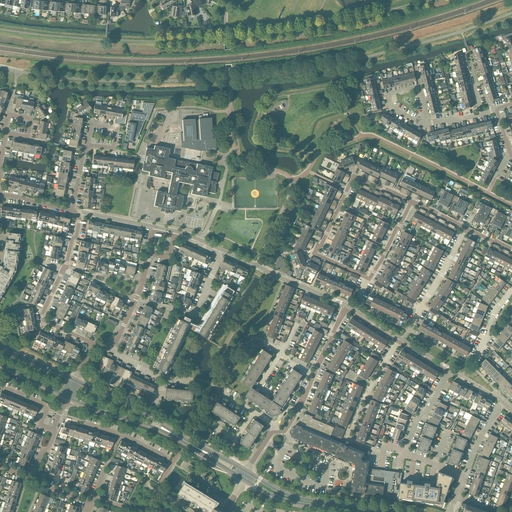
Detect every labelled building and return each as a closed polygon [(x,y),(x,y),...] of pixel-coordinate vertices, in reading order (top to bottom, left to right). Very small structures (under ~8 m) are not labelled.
[(20,7),(21,0),(13,0),(12,6),(13,6),(13,8),(14,10),(16,10),(18,9),(19,7),(20,7)] [(21,0),(20,7),(28,9),(29,0),(21,0)] [(40,10),(41,1),(36,1),(36,0),(32,0),(33,0),(31,0),(30,7),(32,7),(32,9),(40,10)] [(40,10),(48,11),(49,0),(46,0),(46,1),(41,1),(40,10)] [(48,11),(56,11),(57,2),(52,2),(52,1),(49,0),(48,11)] [(118,5),(122,10),(126,7),(129,7),(129,0),(120,0),(120,3),(118,5)] [(64,12),(65,2),(62,1),(62,3),(57,2),(56,11),(64,12)] [(64,12),(73,13),(73,4),(68,3),(69,2),(65,2),(64,12)] [(73,13),(81,13),(81,3),(78,3),(78,4),(73,4),(73,13)] [(81,13),(89,14),(89,5),(85,5),(85,3),(81,3),(81,13)] [(186,8),(185,8),(185,17),(191,16),(192,16),(192,17),(193,17),(194,17),(194,16),(195,16),(195,15),(198,14),(195,3),(192,4),(192,5),(186,7),(186,8)] [(97,15),(98,4),(94,4),(94,5),(89,5),(89,14),(97,15)] [(98,4),(97,15),(105,15),(106,6),(101,6),(101,5),(98,4)] [(122,10),(118,5),(116,7),(111,7),(110,16),(118,16),(119,13),(122,10)] [(179,5),(179,7),(173,6),(171,16),(174,16),(174,17),(175,18),(176,18),(177,18),(177,17),(178,17),(181,17),(181,16),(184,16),(184,12),(182,12),(182,6),(179,5)] [(506,44),(511,42),(511,32),(502,36),(504,43),(505,43),(506,43),(506,44)] [(474,55),(483,52),(483,50),(482,50),(480,47),(472,49),(474,55)] [(475,60),(486,56),(484,57),(483,54),(484,53),(483,52),(474,55),(475,60)] [(488,62),(486,56),(475,60),(478,59),(479,63),(478,63),(478,65),(488,62)] [(491,72),(489,67),(481,69),(482,73),(481,73),(481,75),(491,72)] [(366,85),(375,83),(373,77),(372,77),(372,74),(364,76),(365,79),(366,85)] [(409,74),(403,75),(405,84),(409,83),(409,84),(410,86),(411,86),(411,83),(409,74)] [(493,77),(484,80),(485,83),(484,84),(485,85),(494,82),(493,77)] [(388,79),(382,80),(384,89),(388,88),(388,89),(389,91),(390,91),(390,88),(388,79)] [(497,92),(496,87),(487,90),(488,94),(487,94),(488,95),(497,92)] [(0,95),(9,99),(10,96),(5,94),(6,92),(0,89),(0,95)] [(488,95),(488,97),(489,97),(490,101),(499,98),(497,92),(488,95)] [(23,99),(14,97),(13,104),(16,104),(15,108),(18,108),(19,106),(21,106),(23,99)] [(28,100),(26,110),(29,110),(30,108),(33,108),(33,107),(35,107),(37,104),(34,103),(34,101),(34,100),(33,98),(29,98),(28,100)] [(81,105),(87,113),(90,111),(88,109),(90,107),(91,109),(93,108),(92,103),(89,105),(86,101),(81,105)] [(92,103),(93,108),(94,108),(94,111),(96,111),(96,114),(99,115),(101,105),(101,102),(96,102),(96,104),(92,103)] [(136,142),(139,134),(138,134),(139,131),(140,128),(141,125),(142,122),(143,119),(148,120),(154,103),(142,103),(141,108),(143,109),(142,113),(132,111),(129,122),(128,122),(127,127),(128,128),(126,140),(136,142)] [(37,104),(35,107),(37,111),(36,112),(38,114),(46,109),(43,104),(39,106),(37,104)] [(76,114),(80,116),(81,115),(81,114),(83,113),(84,115),(87,113),(81,105),(77,108),(79,112),(76,114)] [(430,117),(436,116),(436,113),(440,112),(439,107),(442,106),(429,109),(430,110),(431,110),(431,113),(429,114),(430,117)] [(118,108),(116,115),(119,116),(118,118),(121,119),(122,116),(124,117),(124,114),(123,113),(123,109),(118,108)] [(46,109),(38,114),(40,117),(42,115),(43,118),(42,119),(43,120),(47,119),(51,116),(46,109)] [(380,120),(385,123),(389,116),(384,113),(380,120)] [(80,116),(76,114),(76,117),(74,117),(73,122),(82,124),(83,121),(80,121),(81,118),(80,118),(80,116)] [(394,119),(389,116),(385,123),(390,126),(394,119)] [(212,138),(211,118),(199,119),(199,120),(195,121),(195,119),(182,120),(183,133),(180,133),(181,147),(185,148),(200,151),(211,150),(215,150),(216,150),(216,147),(215,137),(212,138)] [(47,119),(43,120),(43,121),(42,121),(41,124),(38,123),(38,127),(47,128),(49,123),(47,122),(47,119)] [(390,126),(394,129),(398,121),(394,119),(390,126)] [(403,124),(398,121),(394,129),(399,131),(403,124)] [(399,131),(404,134),(408,127),(403,124),(399,131)] [(404,134),(408,137),(413,129),(408,127),(404,134)] [(448,128),(451,139),(451,141),(457,140),(456,138),(454,130),(449,131),(448,128)] [(408,137),(413,139),(417,132),(413,129),(408,137)] [(417,132),(413,139),(418,142),(422,135),(417,132)] [(40,143),(36,143),(34,154),(40,155),(40,156),(43,156),(44,154),(45,153),(46,152),(46,151),(46,150),(46,149),(45,148),(42,147),(41,148),(39,148),(40,143)] [(216,187),(214,184),(215,181),(217,180),(219,173),(211,172),(212,167),(168,158),(170,149),(154,146),(154,149),(146,148),(145,156),(147,156),(145,163),(143,162),(142,170),(149,172),(148,176),(170,180),(168,193),(157,191),(154,206),(161,207),(160,211),(172,213),(173,210),(180,211),(183,196),(176,194),(178,182),(193,185),(191,194),(206,197),(207,192),(215,194),(216,187)] [(499,158),(499,155),(498,150),(490,152),(488,152),(489,157),(499,158)] [(359,165),(361,160),(357,158),(353,159),(352,156),(347,158),(350,167),(355,165),(355,164),(356,164),(359,165)] [(499,161),(499,158),(489,157),(487,161),(489,162),(496,166),(499,161)] [(350,167),(347,158),(341,160),(342,163),(339,164),(337,168),(342,171),(343,169),(344,168),(344,169),(350,167)] [(361,160),(359,165),(357,168),(363,170),(366,162),(361,160)] [(68,165),(68,162),(61,161),(59,161),(58,166),(60,167),(72,169),(72,166),(68,165)] [(363,170),(368,173),(372,165),(366,162),(363,170)] [(494,171),(496,166),(489,162),(486,167),(494,171)] [(377,167),(372,165),(368,173),(373,175),(377,167)] [(388,170),(389,167),(388,166),(387,169),(383,167),(382,169),(379,175),(384,178),(388,170)] [(382,169),(377,167),(373,175),(378,178),(379,175),(382,169)] [(391,168),(389,167),(388,170),(384,178),(390,180),(394,172),(390,170),(391,168)] [(486,167),(484,172),(491,176),(494,171),(486,167)] [(345,172),(342,171),(337,168),(334,174),(342,178),(345,172)] [(394,172),(390,180),(395,183),(399,175),(394,172)] [(489,181),(491,176),(484,172),(481,177),(489,181)] [(342,178),(334,174),(332,179),(340,183),(342,178)] [(405,188),(409,180),(404,177),(400,185),(405,188)] [(481,177),(479,182),(486,186),(489,181),(481,177)] [(38,191),(40,183),(40,180),(35,179),(35,181),(32,193),(35,194),(35,191),(38,191)] [(414,182),(409,180),(405,188),(411,190),(414,182)] [(411,190),(416,193),(420,185),(414,182),(411,190)] [(327,190),(335,194),(337,189),(329,185),(327,190)] [(416,193),(421,195),(425,187),(420,185),(416,193)] [(430,189),(425,187),(421,195),(426,197),(430,189)] [(440,188),(437,194),(438,195),(440,196),(441,194),(442,195),(441,198),(445,201),(449,192),(445,190),(440,188)] [(56,195),(55,200),(61,201),(62,194),(65,194),(65,191),(56,189),(55,195),(56,195)] [(359,189),(359,191),(356,197),(361,200),(365,192),(359,189)] [(430,189),(426,197),(431,200),(435,192),(430,189)] [(332,199),(335,194),(327,190),(324,195),(332,199)] [(361,200),(366,202),(369,194),(365,192),(361,200)] [(457,196),(449,192),(445,201),(450,203),(452,200),(453,200),(452,202),(453,203),(457,196)] [(366,202),(370,204),(374,196),(369,194),(366,202)] [(324,195),(322,201),(330,204),(332,199),(324,195)] [(379,198),(374,196),(370,204),(376,207),(377,205),(376,204),(379,199),(379,198)] [(376,204),(377,205),(381,207),(385,199),(380,196),(379,198),(379,199),(376,204)] [(464,200),(457,196),(453,203),(455,204),(456,204),(456,202),(457,203),(456,206),(460,208),(464,200)] [(445,201),(441,198),(438,203),(440,204),(439,205),(440,206),(441,207),(442,206),(443,205),(447,208),(450,203),(445,201)] [(381,207),(386,209),(390,201),(385,199),(381,207)] [(460,208),(465,211),(467,208),(468,208),(467,209),(467,210),(469,211),(472,204),(464,200),(460,208)] [(327,209),(330,204),(322,201),(319,206),(327,209)] [(386,209),(391,211),(395,203),(390,201),(386,209)] [(483,214),(488,205),(480,201),(476,208),(478,209),(479,208),(479,207),(480,208),(479,211),(483,214)] [(395,203),(391,211),(396,214),(400,206),(395,203)] [(453,205),(451,209),(458,213),(457,214),(458,215),(459,216),(460,216),(461,215),(463,216),(465,211),(460,208),(456,206),(453,205)] [(495,209),(488,205),(483,214),(488,216),(490,213),(491,213),(490,214),(490,215),(492,216),(495,209)] [(325,215),(327,209),(319,206),(317,211),(325,215)] [(503,213),(495,209),(492,216),(493,217),(494,216),(494,215),(495,216),(494,219),(498,221),(503,213)] [(317,211),(314,216),(323,220),(325,215),(317,211)] [(483,214),(479,211),(473,221),(478,224),(483,214)] [(344,217),(353,221),(355,216),(347,212),(344,217)] [(416,223),(421,215),(416,212),(412,220),(416,223)] [(503,213),(498,221),(503,224),(505,220),(506,221),(505,222),(505,223),(507,224),(510,217),(503,213)] [(488,216),(483,214),(478,224),(479,224),(480,222),(487,226),(489,221),(490,219),(489,218),(488,218),(487,220),(486,219),(488,216)] [(425,218),(421,215),(416,223),(421,225),(425,218)] [(320,225),(323,220),(314,216),(312,221),(320,225)] [(344,217),(342,222),(350,226),(353,221),(344,217)] [(430,220),(425,218),(421,225),(426,228),(430,220)] [(498,221),(494,219),(491,224),(492,224),(491,226),(491,227),(495,228),(496,228),(497,229),(498,229),(499,227),(501,228),(503,224),(498,221)] [(378,225),(386,229),(389,224),(381,220),(378,225)] [(435,223),(430,220),(426,228),(431,231),(435,223)] [(312,221),(310,226),(314,228),(314,229),(318,230),(320,225),(312,221)] [(342,222),(340,227),(348,230),(350,226),(342,222)] [(440,225),(435,223),(431,231),(436,233),(440,225)] [(312,234),(314,229),(314,228),(310,226),(306,224),(303,230),(312,234)] [(384,234),(386,229),(378,225),(376,230),(384,234)] [(445,228),(440,225),(436,233),(440,236),(445,228)] [(340,227),(338,231),(346,235),(348,230),(340,227)] [(511,232),(511,228),(509,227),(507,230),(506,230),(507,228),(506,227),(505,227),(504,229),(504,228),(502,233),(509,237),(511,232)] [(449,230),(445,228),(440,236),(445,238),(449,230)] [(404,232),(405,230),(402,229),(401,231),(404,232),(402,237),(410,240),(412,235),(404,232)] [(309,239),(312,234),(303,230),(301,235),(309,239)] [(384,234),(376,230),(374,234),(382,238),(384,234)] [(449,230),(445,238),(450,241),(454,233),(449,230)] [(343,240),(346,235),(338,231),(335,236),(343,240)] [(0,296),(6,285),(15,270),(14,270),(14,266),(16,266),(20,234),(8,232),(8,240),(6,239),(5,243),(7,243),(5,265),(3,267),(0,265),(0,271),(1,272),(0,273),(0,296)] [(382,238),(374,234),(371,240),(379,243),(382,238)] [(63,238),(55,236),(52,235),(51,241),(62,243),(63,240),(65,241),(66,239),(63,238)] [(301,235),(299,240),(307,244),(309,239),(301,235)] [(341,245),(343,240),(335,236),(333,241),(341,245)] [(408,245),(410,240),(402,237),(400,241),(408,245)] [(466,243),(474,247),(476,242),(468,238),(466,243)] [(307,244),(299,240),(296,245),(302,248),(304,249),(307,244)] [(377,244),(369,240),(367,246),(375,249),(377,244)] [(339,250),(341,245),(333,241),(331,246),(339,250)] [(405,250),(408,245),(400,241),(397,246),(405,250)] [(182,243),(178,252),(183,254),(187,246),(182,243)] [(466,243),(463,248),(471,252),(474,247),(466,243)] [(295,253),(293,254),(295,260),(303,257),(301,250),(302,248),(296,245),(294,250),(295,253)] [(192,248),(187,246),(183,254),(188,256),(192,248)] [(339,250),(331,246),(328,251),(336,255),(339,250)] [(373,254),(375,249),(367,246),(365,250),(373,254)] [(403,255),(405,250),(397,246),(395,251),(403,255)] [(433,252),(441,256),(443,251),(435,247),(433,252)] [(197,250),(192,248),(188,256),(193,258),(197,250)] [(463,248),(461,253),(469,257),(471,252),(463,248)] [(494,250),(489,248),(485,256),(490,258),(494,250)] [(202,252),(197,250),(193,258),(198,261),(202,252)] [(370,259),(373,254),(365,250),(362,255),(370,259)] [(499,253),(494,250),(490,258),(495,261),(499,253)] [(401,260),(403,255),(395,251),(393,256),(401,260)] [(206,255),(202,252),(198,261),(203,263),(206,255)] [(438,261),(441,256),(433,252),(430,256),(438,261)] [(461,253),(458,258),(466,262),(469,257),(461,253)] [(504,255),(499,253),(495,261),(499,263),(504,255)] [(206,255),(203,263),(208,265),(212,257),(206,255)] [(368,264),(370,259),(362,255),(360,260),(368,264)] [(508,258),(504,255),(499,263),(504,266),(508,258)] [(401,260),(393,256),(390,261),(398,265),(401,260)] [(430,256),(428,261),(436,265),(438,261),(430,256)] [(303,257),(295,260),(297,265),(299,264),(300,268),(305,270),(307,264),(305,263),(305,262),(303,257)] [(223,258),(223,260),(220,267),(225,269),(228,261),(223,258)] [(458,258),(456,262),(464,266),(466,262),(458,258)] [(360,260),(358,265),(366,269),(368,264),(360,260)] [(425,260),(423,265),(433,270),(436,265),(428,261),(425,260)] [(225,269),(230,271),(233,263),(228,261),(225,269)] [(157,269),(169,272),(170,266),(171,263),(169,263),(168,266),(158,263),(154,262),(153,265),(158,266),(157,269)] [(305,270),(304,272),(309,274),(310,272),(314,264),(309,262),(307,264),(305,270)] [(389,262),(386,267),(394,272),(396,273),(399,269),(397,267),(389,262)] [(461,271),(464,266),(456,262),(453,267),(461,271)] [(238,265),(233,263),(230,271),(235,273),(238,265)] [(314,264),(310,272),(315,275),(319,267),(314,264)] [(235,273),(240,276),(243,267),(238,265),(235,273)] [(366,269),(358,265),(355,270),(363,274),(366,269)] [(422,266),(419,271),(421,272),(429,277),(432,272),(422,266)] [(44,267),(42,272),(50,276),(51,273),(56,275),(57,273),(52,271),(53,271),(44,267)] [(245,278),(248,270),(243,267),(240,276),(245,278)] [(386,267),(383,272),(393,278),(393,276),(392,275),(394,272),(386,267)] [(453,267),(451,272),(459,276),(461,271),(453,267)] [(168,277),(169,272),(157,269),(156,272),(152,271),(151,273),(168,277)] [(70,276),(78,279),(81,274),(73,270),(70,276)] [(191,270),(189,276),(191,277),(200,280),(202,274),(193,271),(191,270)] [(48,281),(50,276),(42,272),(40,277),(48,281)] [(393,278),(383,272),(380,276),(388,281),(390,278),(392,279),(393,278)] [(426,282),(429,277),(421,272),(419,277),(426,282)] [(459,276),(451,272),(448,277),(457,281),(459,276)] [(167,282),(168,277),(151,273),(151,275),(155,276),(154,280),(157,280),(163,281),(165,282),(167,282)] [(320,284),(324,276),(319,273),(315,282),(320,284)] [(70,276),(68,280),(76,284),(78,279),(70,276)] [(320,284),(325,286),(329,278),(324,276),(320,284)] [(380,276),(377,281),(385,286),(387,287),(390,282),(388,281),(380,276)] [(40,277),(37,282),(46,286),(48,281),(40,277)] [(189,282),(198,285),(200,280),(191,277),(189,282)] [(423,286),(426,282),(419,277),(416,281),(423,286)] [(496,282),(503,287),(506,283),(499,277),(496,282)] [(334,280),(329,278),(325,286),(330,288),(334,280)] [(445,283),(452,288),(455,283),(448,278),(445,283)] [(68,280),(66,285),(74,289),(76,284),(68,280)] [(334,280),(330,288),(335,290),(339,282),(334,280)] [(420,291),(423,286),(416,281),(413,286),(420,291)] [(43,291),(46,286),(37,282),(35,287),(43,291)] [(92,293),(96,285),(90,282),(87,290),(92,293)] [(188,287),(196,290),(198,285),(189,282),(188,287)] [(344,284),(339,282),(335,290),(340,292),(344,284)] [(496,282),(492,286),(499,291),(503,287),(496,282)] [(449,293),(452,288),(445,283),(442,288),(449,293)] [(194,331),(208,339),(237,293),(223,284),(194,331)] [(340,292),(345,294),(349,286),(344,284),(340,292)] [(66,285),(63,290),(71,294),(74,289),(66,285)] [(92,293),(96,295),(97,295),(99,289),(100,289),(101,287),(96,285),(92,293)] [(284,290),(292,293),(294,288),(286,285),(284,290)] [(41,296),(43,291),(35,287),(33,286),(31,291),(33,292),(41,296)] [(349,286),(345,294),(350,296),(354,288),(349,286)] [(418,295),(420,291),(413,286),(410,291),(418,295)] [(492,286),(489,290),(496,296),(499,291),(492,286)] [(196,290),(188,287),(186,292),(194,295),(196,290)] [(359,289),(355,287),(351,297),(355,298),(359,289)] [(446,297),(449,293),(442,288),(439,292),(446,297)] [(104,291),(100,289),(99,289),(97,295),(96,295),(95,297),(101,299),(104,291)] [(63,290),(61,295),(69,299),(71,294),(63,290)] [(290,298),(292,293),(284,290),(282,295),(290,298)] [(489,290),(485,294),(492,300),(496,296),(489,290)] [(109,294),(104,291),(101,299),(105,302),(109,294)] [(418,295),(410,291),(407,295),(415,300),(418,295)] [(33,292),(31,297),(39,300),(41,296),(33,292)] [(184,297),(192,300),(194,295),(186,292),(184,297)] [(443,302),(446,297),(439,292),(436,297),(443,302)] [(114,296),(109,294),(105,302),(110,304),(114,296)] [(492,300),(485,294),(482,299),(489,304),(492,300)] [(69,299),(61,295),(59,300),(61,301),(67,304),(69,299)] [(288,303),(290,298),(282,295),(280,300),(288,303)] [(301,303),(306,306),(310,297),(304,295),(301,303)] [(365,303),(370,306),(374,297),(369,295),(365,303)] [(36,306),(39,300),(31,297),(30,297),(28,296),(26,301),(36,306)] [(119,298),(114,296),(110,304),(115,306),(116,304),(119,298)] [(182,302),(190,305),(192,300),(184,297),(182,302)] [(315,299),(310,297),(306,306),(311,308),(315,299)] [(370,306),(375,308),(379,300),(374,297),(370,306)] [(440,306),(442,304),(443,302),(436,297),(433,301),(440,306)] [(119,298),(116,304),(115,306),(120,309),(124,301),(119,298)] [(311,308),(316,310),(320,302),(315,299),(311,308)] [(280,300),(278,305),(286,308),(288,303),(280,300)] [(375,308),(380,310),(384,302),(379,300),(375,308)] [(61,301),(59,304),(59,306),(67,310),(69,305),(67,304),(61,301)] [(440,306),(433,301),(430,305),(428,304),(426,305),(429,307),(430,306),(437,311),(440,306)] [(316,310),(321,312),(325,304),(320,302),(316,310)] [(380,310),(385,312),(389,304),(384,302),(380,310)] [(480,303),(477,308),(486,311),(488,306),(480,303)] [(330,306),(326,304),(325,304),(321,312),(326,314),(330,306)] [(385,312),(390,315),(394,307),(389,304),(385,312)] [(394,307),(390,315),(395,317),(399,309),(398,309),(400,306),(395,304),(394,307)] [(143,310),(151,314),(153,308),(145,305),(143,310)] [(278,305),(276,310),(284,313),(286,308),(278,305)] [(59,306),(56,311),(64,315),(67,310),(59,306)] [(330,306),(326,314),(331,316),(335,308),(330,306)] [(21,307),(19,308),(21,315),(24,315),(33,313),(32,308),(25,309),(24,307),(21,307)] [(486,311),(477,308),(475,313),(484,316),(486,311)] [(400,319),(404,311),(399,309),(395,317),(400,319)] [(149,318),(151,314),(143,310),(141,315),(149,318)] [(282,318),(284,313),(276,310),(273,315),(275,315),(282,318)] [(64,315),(56,311),(54,316),(62,320),(64,315)] [(404,311),(400,319),(405,322),(409,313),(404,311)] [(473,318),(482,321),(484,316),(475,313),(473,318)] [(146,323),(149,318),(141,315),(139,317),(135,315),(134,318),(135,318),(137,319),(138,319),(146,323)] [(273,320),(281,324),(283,319),(282,318),(275,315),(273,320)] [(78,327),(82,319),(77,316),(73,324),(78,327)] [(182,320),(176,318),(153,367),(166,373),(166,374),(163,373),(163,375),(167,375),(193,320),(193,319),(193,320),(184,316),(182,320)] [(106,322),(115,327),(117,323),(108,318),(106,322)] [(351,318),(351,319),(347,326),(351,329),(356,321),(351,318)] [(471,323),(480,326),(482,321),(473,318),(471,323)] [(87,321),(82,319),(78,327),(83,329),(87,321)] [(144,328),(146,323),(138,319),(136,324),(144,328)] [(279,329),(281,324),(273,320),(271,325),(279,329)] [(92,323),(87,321),(83,329),(88,332),(92,323)] [(351,329),(356,332),(361,324),(356,321),(351,329)] [(423,321),(423,322),(419,329),(424,332),(428,324),(423,321)] [(92,323),(88,332),(93,334),(97,326),(92,323)] [(480,326),(471,323),(471,324),(469,323),(468,327),(470,328),(469,328),(478,332),(480,326)] [(36,333),(35,329),(36,329),(35,324),(26,325),(27,331),(26,331),(26,333),(29,333),(29,334),(36,333)] [(133,327),(132,329),(134,329),(142,333),(144,334),(146,329),(144,328),(136,324),(134,327),(133,327)] [(356,332),(360,334),(365,327),(361,324),(356,332)] [(433,327),(428,324),(424,332),(429,335),(433,327)] [(271,325),(269,330),(277,334),(279,329),(271,325)] [(360,334),(365,337),(370,330),(365,327),(360,334)] [(438,329),(433,327),(429,335),(433,337),(438,329)] [(438,329),(433,337),(438,340),(442,332),(444,330),(439,327),(438,329)] [(501,333),(508,339),(511,335),(504,328),(502,330),(503,331),(501,333)] [(139,338),(142,333),(134,329),(131,334),(139,338)] [(277,334),(269,330),(267,335),(275,339),(277,334)] [(312,335),(320,339),(323,334),(315,330),(312,335)] [(365,337),(370,340),(374,333),(370,330),(365,337)] [(41,342),(45,334),(40,331),(36,339),(41,342)] [(438,340),(443,343),(447,335),(442,332),(438,340)] [(370,340),(374,343),(379,335),(374,333),(370,340)] [(505,343),(508,339),(501,333),(499,336),(498,335),(497,337),(505,343)] [(41,342),(46,344),(50,336),(45,334),(41,342)] [(137,343),(139,338),(131,334),(129,339),(137,343)] [(312,335),(310,339),(318,344),(320,339),(312,335)] [(374,343),(379,346),(384,338),(379,335),(374,343)] [(443,343),(447,345),(452,337),(447,335),(443,343)] [(46,344),(45,346),(50,349),(51,346),(55,338),(50,336),(46,344)] [(456,340),(452,337),(447,345),(452,348),(456,340)] [(501,347),(505,343),(497,337),(496,338),(496,339),(494,341),(501,347)] [(51,346),(56,349),(59,341),(55,338),(51,346)] [(383,349),(388,341),(384,338),(379,346),(383,349)] [(128,341),(127,344),(135,348),(137,343),(129,339),(128,339),(127,341),(128,341)] [(310,339),(307,344),(315,348),(318,344),(310,339)] [(342,345),(349,349),(352,345),(345,340),(342,345)] [(452,348),(457,350),(461,343),(456,340),(452,348)] [(64,343),(59,341),(56,349),(61,351),(62,349),(64,343)] [(62,349),(66,351),(70,343),(65,341),(64,343),(62,349)] [(501,347),(494,341),(492,344),(491,343),(490,344),(489,343),(487,345),(490,347),(491,346),(498,351),(501,347)] [(75,345),(70,343),(66,351),(71,353),(75,345)] [(457,350),(462,353),(466,345),(461,343),(457,350)] [(124,349),(132,353),(135,348),(127,344),(124,349)] [(307,344),(305,349),(313,353),(315,348),(307,344)] [(71,353),(70,356),(75,358),(76,356),(80,348),(75,345),(71,353)] [(346,354),(349,349),(342,345),(339,349),(346,354)] [(466,345),(462,353),(466,356),(471,348),(466,345)] [(245,375),(244,376),(245,377),(242,382),(251,387),(252,387),(254,384),(255,385),(257,382),(256,381),(261,373),(262,374),(264,371),(263,370),(268,363),(269,363),(271,360),(270,360),(272,356),(263,349),(260,354),(259,354),(258,355),(259,356),(253,365),(252,364),(251,365),(252,366),(246,376),(245,375)] [(311,358),(313,353),(305,349),(303,354),(311,358)] [(343,359),(346,354),(339,349),(336,354),(343,359)] [(397,357),(402,360),(407,353),(402,350),(397,357)] [(402,360),(407,363),(411,356),(407,353),(402,360)] [(311,358),(303,354),(300,359),(308,363),(311,358)] [(336,354),(333,358),(341,363),(343,359),(336,354)] [(103,356),(99,364),(104,366),(108,358),(103,356)] [(367,361),(375,366),(378,362),(380,363),(381,361),(379,360),(378,361),(370,356),(367,361)] [(407,363),(411,366),(416,358),(411,356),(407,363)] [(479,365),(478,366),(480,368),(481,367),(483,369),(490,363),(492,361),(488,357),(486,359),(482,362),(480,365),(479,365)] [(104,366),(109,368),(109,369),(112,363),(113,361),(108,358),(104,366)] [(333,358),(330,363),(338,368),(341,363),(333,358)] [(420,361),(416,358),(411,366),(416,369),(420,361)] [(367,361),(364,366),(372,370),(375,366),(367,361)] [(416,369),(420,372),(425,364),(420,361),(416,369)] [(113,373),(117,365),(112,363),(109,369),(109,368),(108,371),(113,373)] [(338,368),(330,363),(327,368),(335,373),(338,368)] [(493,367),(490,363),(483,369),(486,372),(485,372),(486,374),(493,367)] [(430,367),(425,364),(420,372),(425,374),(430,367)] [(113,373),(118,375),(122,367),(117,365),(113,373)] [(386,373),(394,377),(396,372),(388,368),(389,367),(386,365),(385,367),(388,369),(386,373)] [(364,366),(362,370),(369,375),(372,370),(364,366)] [(118,375),(123,378),(127,370),(122,367),(118,375)] [(425,374),(430,377),(434,370),(430,367),(425,374)] [(497,371),(493,367),(486,374),(488,375),(489,375),(491,377),(497,371)] [(272,401),(282,407),(285,402),(286,403),(287,402),(286,401),(291,393),(292,393),(294,390),(293,390),(298,382),(299,383),(301,380),(300,379),(302,375),(293,369),(290,374),(289,373),(288,374),(289,375),(283,384),(282,384),(281,385),(282,386),(277,394),(276,393),(274,396),(275,397),(272,401)] [(127,370),(123,378),(127,380),(128,380),(130,374),(131,374),(132,372),(127,370)] [(369,375),(362,370),(359,375),(366,380),(369,375)] [(434,370),(430,377),(434,380),(439,373),(434,370)] [(334,375),(326,371),(325,371),(323,376),(331,380),(334,375)] [(501,374),(497,371),(491,377),(493,379),(493,380),(494,381),(501,374)] [(391,382),(394,377),(386,373),(383,378),(391,382)] [(135,376),(131,374),(130,374),(128,380),(127,380),(126,382),(132,384),(135,376)] [(501,374),(494,381),(496,383),(496,382),(499,385),(505,378),(501,374)] [(132,384),(136,387),(140,379),(135,376),(132,384)] [(329,385),(331,380),(323,376),(321,381),(329,385)] [(389,387),(391,382),(383,378),(381,383),(389,387)] [(505,378),(499,385),(501,387),(500,388),(502,389),(509,382),(505,378)] [(140,379),(136,387),(135,389),(140,391),(145,381),(140,379)] [(150,383),(145,381),(140,391),(145,394),(146,391),(150,383)] [(327,390),(329,385),(321,381),(319,386),(327,390)] [(454,392),(458,384),(453,381),(449,389),(454,392)] [(511,386),(511,385),(509,382),(502,389),(503,391),(504,390),(506,392),(511,386)] [(150,383),(146,391),(151,394),(155,386),(150,383)] [(353,388),(361,392),(363,387),(355,383),(353,388)] [(386,392),(389,387),(381,383),(378,387),(386,392)] [(454,392),(459,394),(463,386),(458,384),(454,392)] [(191,401),(193,391),(187,390),(187,387),(185,387),(184,390),(173,389),(174,386),(171,385),(171,388),(165,388),(164,398),(191,401)] [(325,395),(327,390),(319,386),(317,391),(325,395)] [(427,390),(425,390),(419,386),(416,391),(424,395),(425,392),(427,390)] [(459,394),(464,397),(468,389),(463,386),(459,394)] [(279,415),(280,414),(282,411),(280,409),(282,407),(272,401),(269,399),(270,397),(267,395),(266,397),(258,392),(259,390),(256,389),(255,390),(252,387),(251,387),(245,397),(250,400),(249,401),(251,402),(251,400),(261,407),(260,408),(261,408),(261,409),(262,407),(269,412),(268,414),(272,417),(279,415)] [(383,396),(386,392),(378,387),(376,392),(383,396)] [(353,388),(351,393),(359,397),(361,392),(353,388)] [(464,397),(469,399),(473,391),(468,389),(464,397)] [(323,400),(325,395),(317,391),(315,396),(323,400)] [(421,400),(424,395),(416,391),(413,395),(421,400)] [(469,399),(473,402),(477,394),(473,391),(469,399)] [(383,396),(376,392),(373,397),(381,401),(383,396)] [(357,402),(359,397),(351,393),(348,398),(357,402)] [(473,402),(478,404),(482,396),(477,394),(473,402)] [(2,404),(8,406),(11,397),(6,395),(2,404)] [(418,404),(421,400),(413,395),(410,400),(418,404)] [(321,405),(321,404),(323,400),(315,396),(313,401),(321,405)] [(478,404),(483,407),(487,399),(482,396),(478,404)] [(13,408),(15,404),(17,399),(11,397),(8,406),(13,408)] [(355,407),(356,404),(357,402),(348,398),(346,403),(355,407)] [(13,408),(18,411),(22,402),(17,399),(15,404),(13,408)] [(437,407),(445,411),(447,406),(440,402),(441,401),(437,399),(436,401),(438,402),(438,404),(437,407)] [(487,399),(483,407),(488,409),(492,401),(487,399)] [(370,405),(378,408),(380,403),(372,400),(370,405)] [(410,400),(408,404),(415,409),(418,404),(410,400)] [(319,410),(321,405),(313,401),(311,406),(319,410)] [(22,402),(18,411),(23,413),(27,404),(22,402)] [(235,425),(236,424),(241,417),(236,414),(237,411),(235,410),(234,412),(224,406),(226,404),(224,402),(222,405),(218,402),(212,410),(235,425)] [(353,412),(355,407),(346,403),(344,408),(353,412)] [(32,406),(28,404),(27,404),(23,413),(29,415),(32,406)] [(415,409),(408,404),(405,409),(412,414),(415,409)] [(368,410),(376,413),(378,408),(370,405),(368,410)] [(34,417),(38,408),(32,406),(29,415),(34,417)] [(319,410),(311,406),(309,411),(317,415),(319,410)] [(387,412),(387,414),(389,414),(389,413),(391,410),(397,412),(399,409),(390,406),(389,408),(387,412)] [(445,411),(437,407),(435,410),(435,409),(434,411),(442,416),(445,411)] [(351,417),(353,412),(344,408),(342,413),(351,417)] [(366,415),(374,418),(376,413),(368,410),(366,415)] [(400,412),(398,417),(407,420),(409,415),(407,415),(407,414),(408,413),(404,411),(402,410),(402,413),(400,412)] [(440,421),(442,416),(434,411),(433,413),(433,414),(432,417),(440,421)] [(348,422),(351,417),(342,413),(340,418),(348,422)] [(340,442),(345,430),(321,420),(322,417),(316,415),(315,417),(306,414),(298,425),(296,424),(295,428),(291,428),(290,430),(290,432),(292,435),(291,436),(295,438),(295,440),(296,441),(298,442),(299,440),(336,455),(341,443),(340,442)] [(364,420),(372,423),(374,418),(366,415),(364,420)] [(472,415),(469,420),(477,424),(480,419),(472,415)] [(505,426),(510,419),(505,415),(500,423),(505,426)] [(440,421),(432,417),(431,419),(430,419),(428,421),(430,422),(437,426),(444,428),(445,426),(439,423),(440,421)] [(348,422),(340,418),(338,424),(346,427),(348,422)] [(240,443),(249,448),(252,444),(255,445),(256,443),(253,441),(259,432),(262,434),(263,432),(261,430),(264,425),(255,420),(240,443)] [(362,425),(370,428),(372,423),(364,420),(362,425)] [(477,424),(469,420),(467,425),(475,429),(477,424)] [(64,423),(64,425),(62,433),(67,434),(70,425),(64,423)] [(417,449),(419,450),(427,453),(429,447),(432,449),(433,446),(430,445),(434,435),(437,436),(438,434),(435,433),(437,427),(427,423),(417,449)] [(67,434),(73,436),(76,427),(70,425),(67,434)] [(362,425),(360,430),(368,433),(370,428),(362,425)] [(472,434),(475,429),(467,425),(464,430),(472,434)] [(73,436),(78,438),(81,428),(76,427),(73,436)] [(78,438),(84,439),(87,430),(81,428),(78,438)] [(92,432),(87,430),(84,439),(89,441),(92,432)] [(360,430),(358,435),(366,438),(368,433),(360,430)] [(472,434),(464,430),(462,435),(469,439),(472,434)] [(40,435),(39,435),(31,431),(29,437),(38,440),(40,435)] [(488,439),(496,443),(498,437),(490,434),(491,432),(487,431),(486,433),(489,434),(488,435),(489,436),(488,439)] [(98,433),(92,432),(89,441),(95,443),(98,433)] [(103,435),(98,433),(95,443),(100,445),(103,435)] [(402,436),(393,433),(391,438),(400,441),(402,436)] [(108,437),(103,435),(100,445),(106,446),(108,437)] [(358,435),(356,440),(364,443),(366,438),(358,435)] [(35,446),(38,440),(29,437),(27,436),(25,441),(35,446)] [(447,461),(449,462),(457,465),(467,440),(458,436),(456,441),(453,440),(452,442),(455,443),(450,454),(448,452),(447,455),(450,456),(447,461)] [(108,437),(106,446),(111,448),(114,439),(108,437)] [(493,447),(496,443),(488,439),(486,442),(485,441),(484,443),(493,447)] [(23,447),(24,447),(33,451),(35,446),(25,441),(23,447)] [(121,441),(116,449),(122,452),(126,443),(121,441)] [(335,457),(336,457),(336,458),(337,458),(338,458),(339,459),(342,460),(343,460),(344,461),(345,461),(346,461),(347,459),(349,455),(352,447),(349,446),(348,446),(349,443),(349,442),(348,441),(347,441),(346,442),(345,444),(344,444),(343,444),(342,443),(341,443),(336,455),(335,457)] [(131,446),(126,443),(122,452),(127,455),(131,446)] [(349,455),(347,459),(352,462),(355,464),(355,467),(368,469),(368,468),(369,461),(367,461),(365,457),(370,453),(368,449),(368,448),(355,443),(353,448),(352,447),(349,455)] [(483,449),(491,452),(493,447),(484,443),(483,445),(484,446),(483,449)] [(56,451),(66,454),(68,448),(58,445),(56,451)] [(136,449),(131,446),(127,455),(132,457),(136,449)] [(31,456),(33,451),(24,447),(22,452),(31,456)] [(141,451),(136,449),(132,457),(137,460),(141,451)] [(491,452),(483,449),(482,452),(481,451),(480,453),(481,454),(489,457),(491,452)] [(56,451),(55,456),(64,459),(66,454),(56,451)] [(147,454),(141,451),(137,460),(142,463),(147,454)] [(22,452),(20,458),(29,461),(31,456),(22,452)] [(142,463),(147,465),(152,457),(147,454),(142,463)] [(62,465),(64,459),(55,456),(53,462),(62,465)] [(88,462),(97,466),(100,460),(91,456),(88,462)] [(147,465),(152,468),(157,459),(152,457),(147,465)] [(479,462),(488,465),(490,460),(481,457),(479,462)] [(28,471),(29,468),(27,467),(29,461),(20,458),(18,463),(23,466),(22,468),(28,471)] [(152,468),(157,471),(162,462),(157,459),(152,468)] [(61,470),(62,465),(53,462),(51,467),(61,470)] [(95,471),(97,466),(88,462),(86,467),(95,471)] [(157,471),(163,473),(167,465),(162,462),(157,471)] [(479,462),(478,468),(486,471),(488,465),(479,462)] [(126,468),(116,465),(115,471),(124,474),(126,468)] [(59,476),(61,470),(51,467),(50,473),(59,476)] [(86,467),(84,472),(93,476),(95,471),(86,467)] [(402,473),(368,468),(368,469),(355,467),(354,472),(392,477),(389,498),(434,505),(442,507),(453,477),(438,472),(437,479),(436,487),(430,486),(430,483),(425,482),(425,486),(418,485),(412,484),(413,480),(407,480),(407,483),(400,482),(402,473)] [(478,468),(476,473),(484,476),(486,471),(478,468)] [(115,471),(113,476),(122,479),(124,474),(115,471)] [(91,482),(93,476),(84,472),(82,478),(91,482)] [(351,482),(351,484),(351,485),(351,486),(352,487),(352,491),(354,491),(353,491),(354,492),(354,493),(355,493),(356,493),(357,493),(358,492),(365,493),(364,495),(383,498),(389,498),(392,477),(354,472),(353,483),(351,482)] [(50,482),(51,480),(51,479),(57,481),(59,476),(50,473),(48,478),(46,477),(45,481),(50,482)] [(476,473),(474,478),(482,481),(484,476),(476,473)] [(113,476),(111,482),(121,485),(122,479),(113,476)] [(82,478),(80,483),(89,487),(91,482),(82,478)] [(480,486),(482,481),(474,478),(472,483),(480,486)] [(23,484),(24,484),(24,481),(19,479),(18,482),(12,480),(10,486),(19,489),(21,483),(23,484)] [(111,482),(110,487),(121,491),(123,485),(121,485),(111,482)] [(217,504),(218,502),(185,482),(179,493),(210,511),(221,511),(219,510),(221,507),(217,504)] [(88,496),(89,493),(87,492),(89,487),(80,483),(77,489),(83,491),(82,494),(88,496)] [(479,491),(480,486),(472,483),(470,488),(479,491)] [(502,488),(510,491),(511,486),(504,483),(502,488)] [(10,486),(8,491),(18,494),(19,489),(10,486)] [(110,487),(108,493),(117,495),(119,490),(121,491),(110,487)] [(479,491),(470,488),(468,493),(477,496),(479,491)] [(500,493),(508,497),(510,491),(502,488),(500,493)] [(40,490),(38,493),(41,494),(39,499),(48,503),(50,504),(52,498),(44,495),(45,492),(40,490)] [(8,491),(7,497),(16,500),(18,494),(8,491)] [(117,495),(108,493),(106,498),(116,501),(117,495)] [(498,498),(506,502),(508,497),(500,493),(498,498)] [(7,497),(5,502),(14,505),(16,500),(7,497)] [(506,502),(498,498),(496,504),(504,507),(506,502)] [(39,499),(36,504),(45,508),(48,503),(39,499)] [(5,502),(3,508),(13,510),(14,505),(5,502)] [(82,508),(83,505),(77,503),(76,506),(70,504),(68,510),(74,511),(77,511),(79,508),(82,508)] [(462,505),(462,508),(464,509),(463,511),(485,511),(466,505),(467,504),(463,503),(462,503),(461,503),(461,504),(461,505),(462,505)]
